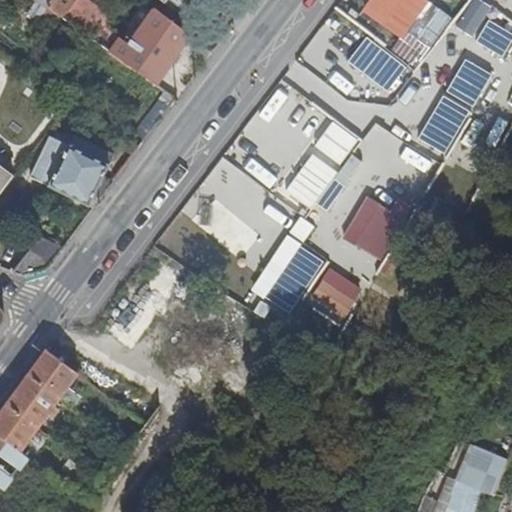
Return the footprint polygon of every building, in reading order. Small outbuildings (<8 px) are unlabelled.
[(49,9),(35,0),(4,0),(37,23),(49,9)] [(52,0),(35,0),(49,9),(110,52),(158,85),(191,37),(156,10),(133,43),(107,24),(112,16),(89,0),(53,0),(53,1),(52,0)] [(171,0),(183,9),(190,0),(159,0),(165,4),(168,0),(171,0)] [(190,0),(183,9),(189,14),(194,13),(204,0),(190,0)] [(398,41),(389,53),(416,71),(452,17),(426,0),(369,0),(359,15),(398,41)] [(395,94),(411,69),(339,22),(331,34),(357,50),(348,64),(395,94)] [(192,54),(205,64),(213,54),(195,40),(189,48),(192,54)] [(256,117),(278,130),(298,94),(276,81),(256,117)] [(134,132),(146,141),(171,109),(159,99),(134,132)] [(421,138),(447,150),(461,120),(435,108),(421,138)] [(292,184),(330,208),(355,169),(347,164),(362,141),(322,115),(288,167),(298,174),(292,184)] [(74,135),(69,146),(110,165),(115,155),(74,135)] [(276,169),(295,142),(284,135),(266,162),(276,169)] [(110,165),(69,146),(50,137),(31,177),(95,208),(140,149),(132,144),(109,174),(107,172),(110,165)] [(236,142),(228,152),(250,170),(258,161),(236,142)] [(0,196),(14,178),(0,166),(0,196)] [(41,236),(15,273),(24,276),(48,269),(64,248),(41,236)] [(305,291),(324,260),(297,244),(278,275),(305,291)] [(61,401),(79,376),(80,374),(48,351),(28,378),(61,401)] [(56,407),(61,401),(28,378),(7,408),(39,431),(43,433),(48,427),(52,430),(55,426),(51,423),(60,410),(56,407)] [(0,438),(21,454),(39,431),(7,408),(0,417),(0,438)] [(0,488),(4,491),(28,459),(21,454),(0,438),(0,488)] [(492,468),(481,492),(494,495),(503,473),(492,468)] [(475,511),(481,492),(449,482),(440,511),(434,511),(441,499),(429,493),(420,511),(475,511)]
